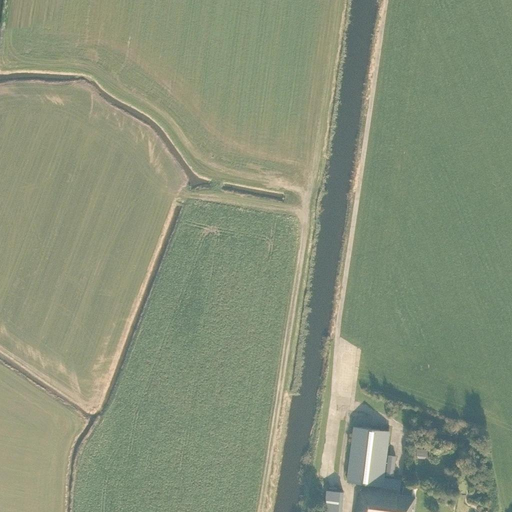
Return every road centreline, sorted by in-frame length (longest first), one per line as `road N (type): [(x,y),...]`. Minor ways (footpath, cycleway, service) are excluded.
road 1 (track): [(350,492),(326,473),(327,454),(340,302),(386,0)]
road 2 (track): [(260,511),(307,208)]
